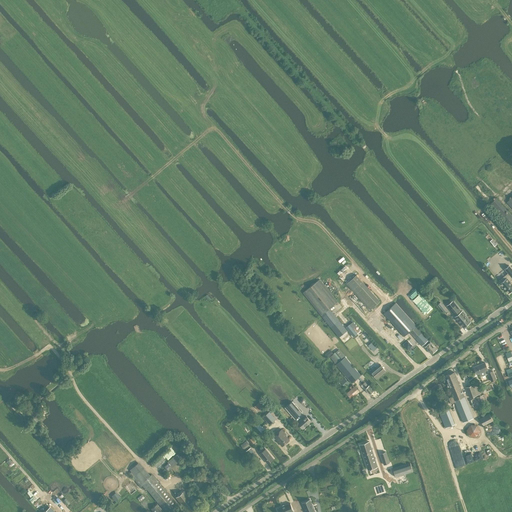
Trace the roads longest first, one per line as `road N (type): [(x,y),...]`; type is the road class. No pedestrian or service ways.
road 1 (tertiary): [(511,303),(216,511)]
road 2 (track): [(389,302),(319,225),(284,207),(203,113),(215,84),(196,57)]
road 3 (unclassified): [(241,511),(511,320)]
road 4 (track): [(230,502),(209,481),(165,480),(135,457),(49,347),(0,371)]
